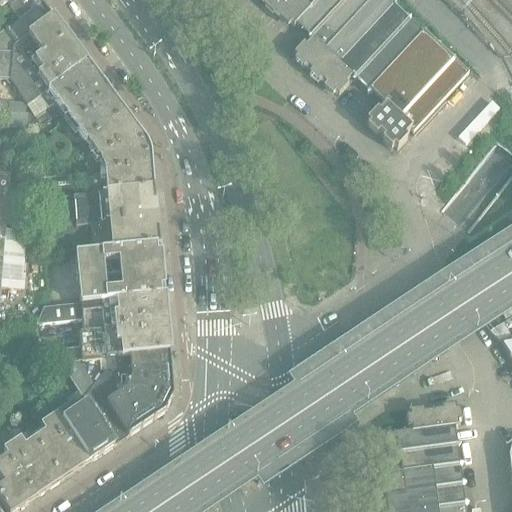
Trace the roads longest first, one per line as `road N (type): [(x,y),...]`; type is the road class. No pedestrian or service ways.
road 1 (primary): [(91,0),(169,109),(208,209),(218,295),(216,425)]
road 2 (secondary): [(160,511),(511,279)]
road 3 (primary): [(278,347),(260,256),(228,163),(138,0)]
road 4 (unclassified): [(228,0),(279,72),(403,189),(426,249)]
road 5 (unclassified): [(426,249),(491,394),(481,450),(491,511)]
road 6 (unclassified): [(278,347),(362,302),(426,249)]
road 7 (tertiary): [(216,425),(83,511)]
